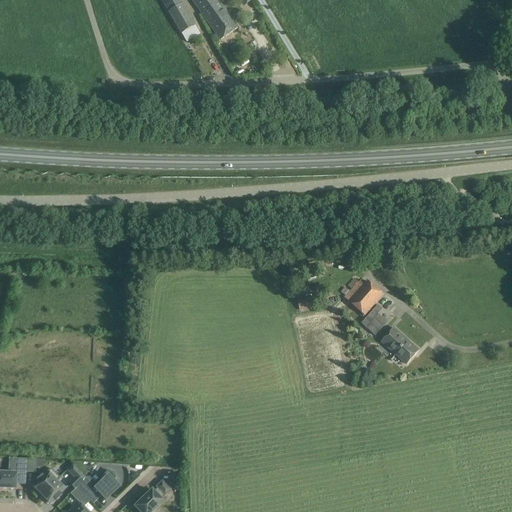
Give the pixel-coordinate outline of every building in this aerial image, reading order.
[(161,0),(169,13),(182,35),(196,27),(183,4),(180,0),(161,0)] [(191,0),(201,14),(208,9),(207,8),(209,6),(208,4),(213,0),(191,0)] [(201,14),(220,40),(238,27),(218,0),(213,0),(208,4),(209,6),(207,8),(208,9),(201,14)] [(339,265),(360,264),(359,256),(339,258),(339,265)] [(365,317),(372,309),(384,296),(368,282),(364,287),(354,279),(348,287),(352,290),(350,292),(346,288),(341,293),(345,297),(344,298),(365,317)] [(316,286),(318,293),(326,291),(323,283),(316,286)] [(310,297),(297,300),(300,312),(313,309),(310,297)] [(361,324),(375,336),(387,323),(378,314),(382,310),(378,306),(361,324)] [(394,329),(381,343),(396,356),(408,341),(394,329)] [(396,356),(407,365),(419,351),(408,341),(396,356)] [(0,473),(0,489),(16,490),(16,484),(25,484),(25,473),(26,460),(17,460),(16,474),(0,473)] [(35,460),(26,460),(25,473),(35,473),(35,460)] [(68,483),(75,490),(86,479),(73,465),(67,471),(73,478),(68,483)] [(34,491),(40,497),(56,482),(59,479),(51,470),(43,478),(41,476),(36,481),(37,483),(32,487),(35,490),(34,491)] [(105,501),(118,487),(113,482),(116,479),(108,471),(101,478),(103,480),(97,486),(93,483),(90,485),(85,480),(76,489),(86,498),(92,505),(101,496),(105,501)] [(136,473),(130,478),(133,481),(139,476),(136,473)] [(64,490),(56,482),(40,497),(46,503),(47,502),(49,505),(54,500),(55,501),(61,496),(59,495),(64,490)] [(138,511),(158,511),(159,511),(157,508),(162,502),(159,499),(163,495),(164,496),(170,491),(162,482),(156,488),(158,490),(154,493),(151,491),(134,507),(138,511)] [(76,489),(70,495),(76,500),(80,505),(80,504),(86,499),(82,494),(76,489)]
